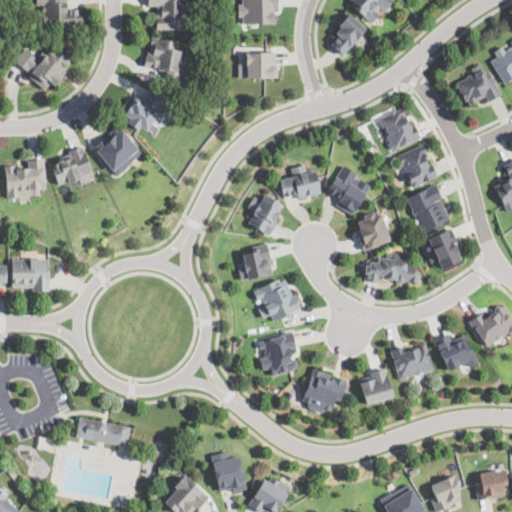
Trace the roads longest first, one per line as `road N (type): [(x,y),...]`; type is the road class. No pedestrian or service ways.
road 1 (residential): [(202,353),(207,312),(195,286),(155,260),(101,275),(80,305),(86,355),(122,386),(148,390),(178,381),(202,353)]
road 2 (residential): [(482,0),(367,91),(252,136),(222,169),(184,243)]
road 3 (residential): [(511,417),(446,420),(347,452),(307,450),(219,388)]
road 4 (residential): [(313,230),(316,268),(330,291),(369,312),(432,306),(498,262)]
road 5 (residential): [(511,278),(484,232),(464,152),(406,64)]
road 6 (residential): [(112,0),(110,56),(81,103),(31,127),(0,127)]
